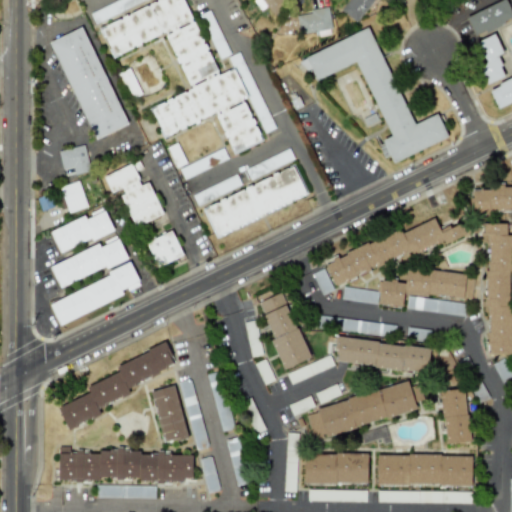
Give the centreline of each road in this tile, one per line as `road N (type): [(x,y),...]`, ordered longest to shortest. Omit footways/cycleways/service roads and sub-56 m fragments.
road 1 (tertiary): [(511,132),(48,360)]
road 2 (tertiary): [(13,377),(13,0)]
